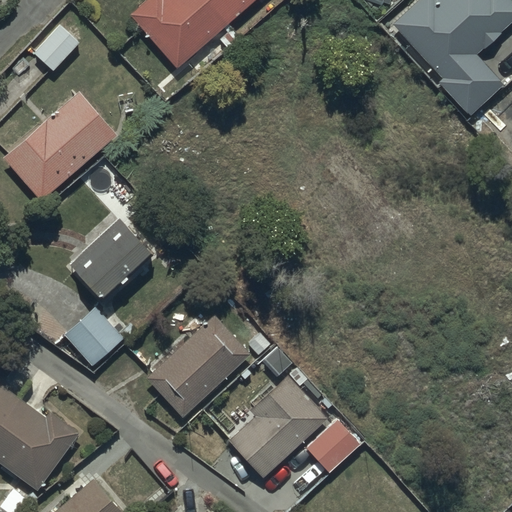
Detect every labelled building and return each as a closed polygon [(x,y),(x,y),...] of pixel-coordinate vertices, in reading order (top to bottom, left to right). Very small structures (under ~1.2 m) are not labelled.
[(141,0),(129,11),(174,63),(244,0),(141,0)] [(436,78),(467,111),(501,79),(474,50),(511,15),(511,0),(410,0),(388,20),(440,75),(436,78)] [(34,49),(52,67),(78,39),(60,21),(34,49)] [(1,154),(36,195),(111,130),(76,89),(1,154)] [(116,213),(69,261),(100,294),(148,247),(116,213)] [(93,302),(61,331),(89,362),(121,334),(93,302)] [(185,334),(143,374),(180,413),(248,350),(212,311),(204,319),(199,314),(182,330),(185,334)] [(275,342),(260,355),(276,371),(290,357),(275,342)] [(253,411),(225,435),(261,474),(317,422),(321,427),(303,443),(327,469),(358,440),(334,414),(331,417),(327,412),(324,414),(296,384),(306,375),(292,361),(246,404),(253,411)] [(0,461),(34,486),(79,425),(53,406),(45,416),(0,382),(0,461)] [(123,511),(90,474),(46,511),(123,511)]
